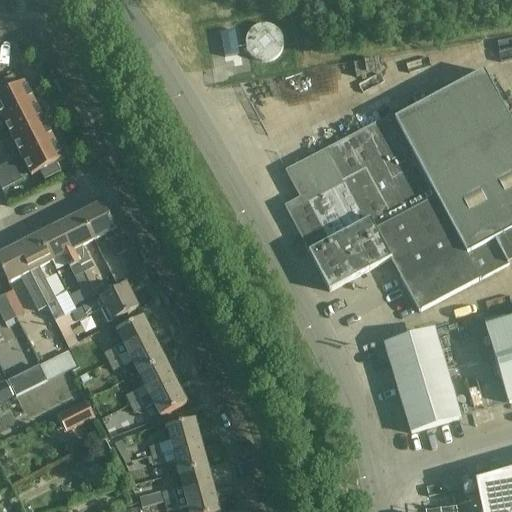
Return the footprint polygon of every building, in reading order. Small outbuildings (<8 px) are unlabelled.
[(282,52),(283,45),(282,38),(278,32),(272,28),(264,26),(257,28),(251,32),(247,38),(245,45),(247,52),(251,58),(257,62),(264,64),(272,62),(278,58),(282,52)] [(224,59),(225,59),(239,56),(237,46),(234,32),(220,35),(224,59)] [(392,117),(286,174),(300,201),(285,209),(330,293),(390,261),(418,314),(511,263),(511,124),(485,73),(395,121),(392,117)] [(0,121),(2,120),(34,104),(25,84),(19,87),(14,76),(0,83),(0,121)] [(288,100),(310,92),(306,81),(284,89),(288,100)] [(215,106),(223,127),(249,117),(241,97),(215,106)] [(34,104),(2,120),(12,139),(44,123),(34,104)] [(44,123),(12,139),(22,158),(54,142),(44,123)] [(54,142),(22,158),(31,177),(40,173),(45,182),(61,174),(56,165),(64,161),(54,142)] [(5,167),(0,169),(0,187),(2,192),(15,185),(5,167)] [(103,205),(82,216),(94,242),(106,237),(117,259),(127,253),(103,205)] [(83,248),(94,242),(82,216),(60,227),(84,276),(94,270),(83,248)] [(75,280),(84,276),(60,227),(38,238),(52,264),(64,258),(75,280)] [(17,249),(48,309),(55,324),(65,319),(40,270),(52,264),(38,238),(17,249)] [(39,314),(48,309),(17,249),(0,257),(0,269),(8,286),(21,280),(39,314)] [(102,311),(109,326),(139,310),(127,287),(118,292),(72,316),(77,325),(88,320),(87,319),(102,311)] [(91,289),(70,299),(75,308),(95,298),(91,289)] [(3,297),(15,320),(24,315),(12,292),(3,297)] [(0,298),(0,316),(5,326),(15,320),(3,297),(0,298)] [(65,319),(55,324),(60,334),(69,329),(77,325),(72,316),(65,319)] [(508,405),(511,403),(511,321),(498,325),(496,319),(485,322),(487,329),(486,329),(508,405)] [(104,356),(108,365),(154,342),(143,320),(116,333),(123,347),(104,356)] [(411,436),(461,421),(433,328),(383,342),(411,436)] [(132,363),(138,376),(165,363),(154,342),(108,365),(112,373),(132,363)] [(69,355),(40,369),(48,384),(76,370),(69,355)] [(126,399),(130,407),(175,384),(165,363),(138,376),(145,389),(126,399)] [(39,368),(8,383),(16,399),(47,384),(39,368)] [(478,373),(460,375),(466,426),(484,424),(478,373)] [(6,384),(0,386),(0,407),(14,400),(6,384)] [(175,384),(130,407),(134,416),(153,406),(160,419),(186,406),(175,384)] [(86,404),(58,418),(67,435),(95,421),(86,404)] [(149,450),(152,459),(201,446),(194,422),(166,430),(170,444),(149,450)] [(124,441),(114,445),(117,452),(124,450),(127,448),(124,441)] [(201,446),(152,459),(154,468),(175,462),(179,476),(207,469),(201,446)] [(162,496),(164,505),(213,491),(207,469),(179,476),(183,490),(162,496)] [(511,511),(511,474),(476,485),(481,511),(511,511)] [(166,511),(174,511),(188,508),(188,511),(219,511),(213,491),(164,505),(166,511)] [(160,495),(140,501),(140,502),(142,511),(163,505),(160,495)]
